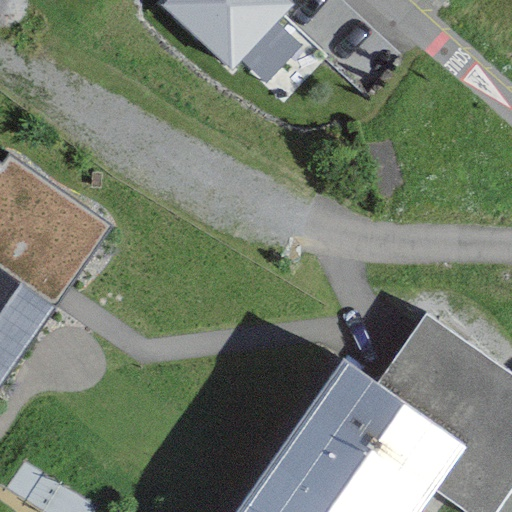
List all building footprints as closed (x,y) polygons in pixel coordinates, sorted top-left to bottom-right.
[(295,2),(292,0),(164,0),(161,4),(234,69),(295,2)] [(3,162),(0,159),(0,387),(57,304),(8,270),(21,251),(47,269),(90,207),(10,152),(3,162)] [(511,372),(428,314),(380,382),(464,441),(433,488),(448,498),(467,511),(495,511),(511,489),(511,372)] [(415,511),(433,488),(464,441),(380,382),(344,357),(233,511),(415,511)] [(511,511),(511,489),(495,511),(511,511)]
